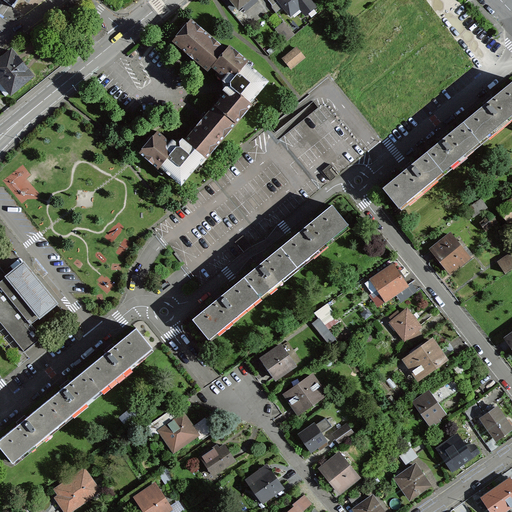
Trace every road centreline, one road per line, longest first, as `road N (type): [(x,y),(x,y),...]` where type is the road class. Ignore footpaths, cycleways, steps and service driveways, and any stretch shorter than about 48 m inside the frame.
road 1 (residential): [(359,190),(511,382)]
road 2 (residential): [(174,308),(348,181)]
road 3 (residential): [(366,175),(511,62)]
road 4 (residential): [(336,511),(261,418),(215,385)]
road 5 (secondary): [(125,34),(0,138)]
road 6 (residential): [(0,211),(99,334)]
road 7 (residential): [(0,415),(99,334)]
